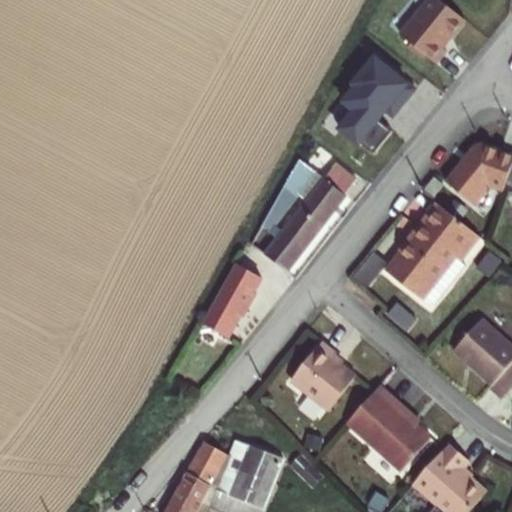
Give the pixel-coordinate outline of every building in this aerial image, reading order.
[(456,0),(433,0),(408,32),(445,62),(457,48),(453,44),(475,15),(456,0)] [(427,93),(389,61),(367,87),(370,89),(357,104),(368,114),(353,132),(371,147),(373,145),(386,156),(405,134),(391,123),(399,114),(405,119),(427,93)] [(331,118),(342,125),(355,107),(344,100),(331,118)] [(492,176),(506,180),(509,172),(511,161),(511,146),(482,137),(474,140),(449,177),(478,197),(492,176)] [(281,247),(272,258),(294,276),(365,186),(345,169),(332,185),(306,165),(258,246),(264,252),(272,241),(281,247)] [(485,228),(445,195),(425,219),(426,221),(392,262),(426,292),(461,249),(465,252),(485,228)] [(242,265),(208,325),(234,340),(247,318),(249,319),(262,295),(260,293),(268,279),(242,265)] [(402,301),(392,313),(411,328),(421,316),(402,301)] [(511,333),(484,309),(457,341),(496,376),(506,364),(511,368),(511,333)] [(338,345),(323,333),(291,371),(329,401),(356,367),(334,349),(338,345)] [(511,368),(506,364),(496,376),(493,380),(504,390),(511,381),(511,368)] [(380,376),(347,414),(359,424),(392,387),(380,376)] [(392,387),(359,424),(402,463),(431,429),(391,394),(395,390),(392,387)] [(464,511),(491,483),(466,461),(473,454),(452,435),(415,476),(441,499),(430,511),(464,511)] [(286,451),(240,437),(225,484),(271,498),(286,451)] [(209,439),(168,511),(195,511),(229,449),(209,439)] [(215,511),(221,498),(212,495),(205,511),(215,511)]
